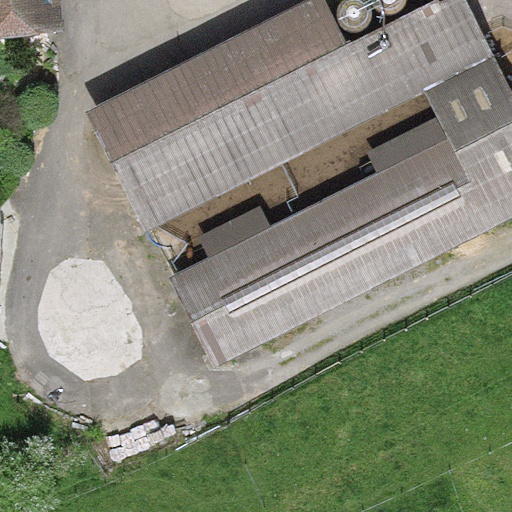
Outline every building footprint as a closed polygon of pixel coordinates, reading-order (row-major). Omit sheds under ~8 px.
[(61,0),(0,0),(0,37),(64,31),(61,0)] [(324,0),(304,0),(86,111),(147,230),(423,89),(493,54),(464,0),(446,0),(440,3),(438,0),(433,0),(347,44),(324,0)] [(364,28),(368,24),(371,19),(372,14),(371,8),(368,4),(364,0),(343,0),(339,5),(337,10),(337,16),(339,22),(342,27),(347,30),(353,31),(359,31),(364,28)] [(399,10),(403,6),(405,2),(405,0),(371,0),(373,4),(377,9),(382,12),(388,13),(394,13),(399,10)] [(511,215),(511,92),(493,54),(423,89),(448,138),(170,278),(214,366),(511,215)]
